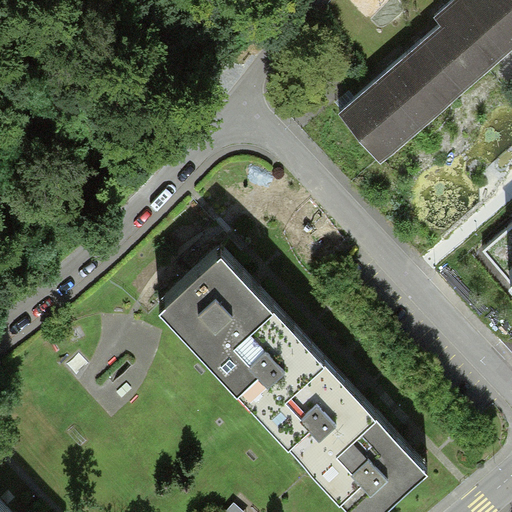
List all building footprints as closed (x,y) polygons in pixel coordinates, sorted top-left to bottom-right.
[(381,150),(511,39),(511,0),(445,0),(436,8),(442,15),(339,101),(381,150)] [(511,225),(485,248),(511,279),(511,225)] [(220,241),(160,297),(209,353),(272,295),(256,279),(220,241)] [(272,295),(209,353),(263,412),(326,354),(307,333),(272,295)] [(326,354),(263,412),(316,469),(375,411),(358,390),(326,354)] [(375,411),(316,469),(357,511),(376,511),(427,463),(410,446),(375,411)] [(16,511),(0,494),(0,511),(16,511)] [(244,511),(234,503),(226,511),(244,511)]
